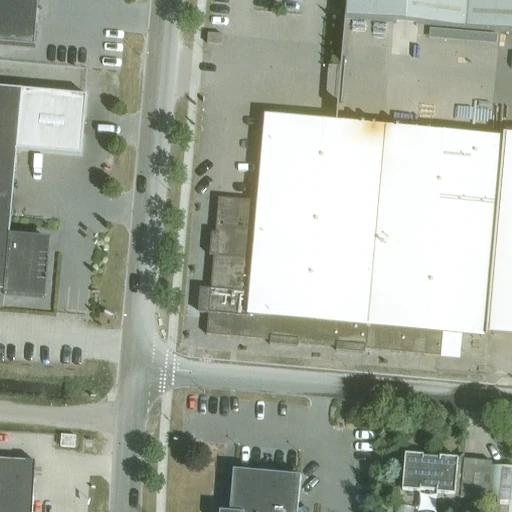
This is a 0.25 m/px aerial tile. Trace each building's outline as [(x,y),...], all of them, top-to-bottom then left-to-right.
[(0,0),(0,45),(35,49),(39,0),(0,0)] [(511,33),(511,0),(347,0),(346,19),(511,33)] [(222,46),(222,36),(208,35),(207,45),(222,46)] [(0,89),(0,292),(4,293),(3,296),(44,300),(46,276),(48,255),(44,255),(44,254),(45,239),(9,236),(17,152),(81,157),(87,97),(22,91),(0,89)] [(203,290),(200,314),(208,315),(206,336),(270,342),(270,346),(298,349),(299,345),(337,348),(336,352),(365,355),(365,351),(441,358),(443,334),(487,338),(487,334),(511,336),(511,135),(506,135),(504,135),(504,139),(462,135),(386,128),(265,116),(265,120),(258,203),(234,201),(218,199),(215,234),(211,234),(209,257),(213,257),(209,290),(203,290)] [(61,436),(60,448),(75,449),(76,438),(61,436)] [(455,496),(458,460),(440,458),(439,460),(423,459),(424,457),(405,455),(402,491),(420,493),(421,491),(437,492),(437,495),(455,496)] [(0,460),(0,511),(31,511),(35,463),(0,460)] [(489,490),(491,467),(492,463),(464,461),(460,499),(488,501),(489,490)] [(487,511),(511,511),(511,468),(491,467),(489,490),(488,501),(487,511)] [(297,511),(301,477),(233,471),(229,511),(297,511)]
